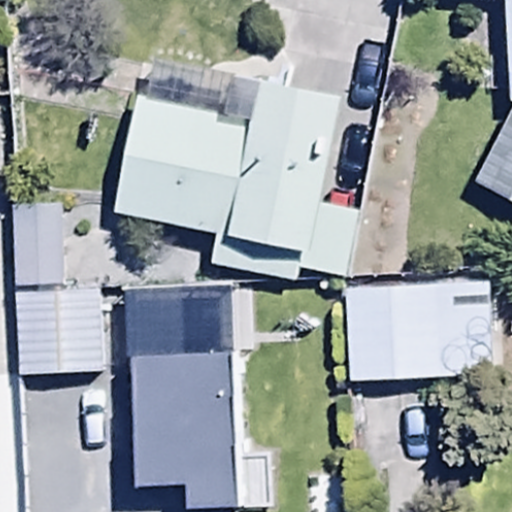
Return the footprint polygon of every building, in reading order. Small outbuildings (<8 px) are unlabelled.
[(511,0),(448,0),(449,10),(508,7),(511,64),(511,119),(475,191),(511,210),(511,0)] [(148,111),(142,109),(117,225),(221,247),(215,276),(297,294),(300,278),(346,288),(361,222),(325,215),(348,109),(267,92),(266,98),(156,74),(148,111)] [(64,215),(14,216),(15,298),(64,297),(64,215)] [(491,293),(351,298),(354,391),(495,386),(491,293)] [(100,305),(18,307),(20,386),(102,383),(100,305)] [(244,511),(241,365),(135,367),(139,500),(191,499),(191,511),(244,511)]
